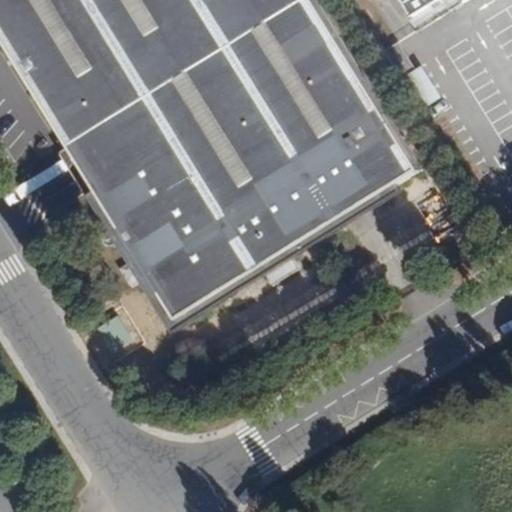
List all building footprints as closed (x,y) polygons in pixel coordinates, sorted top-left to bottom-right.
[(424,169),(318,0),(0,0),(0,23),(182,319),(424,169)] [(470,0),(408,0),(418,15),(441,0),(468,0),(469,1),(470,0)] [(469,1),(468,0),(450,0),(456,9),(469,1)] [(388,52),(403,77),(418,67),(401,43),(388,52)] [(500,238),(496,230),(484,237),(489,245),(500,238)]
